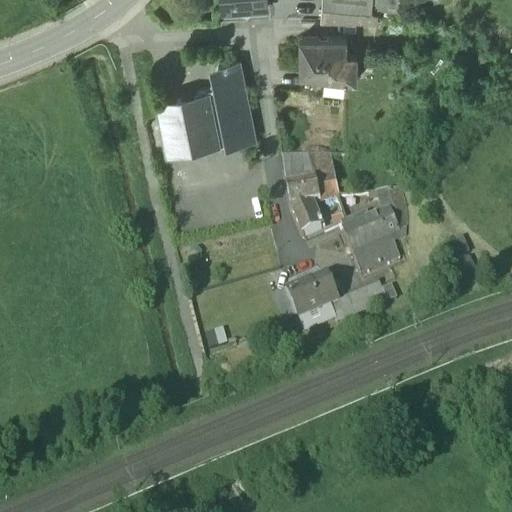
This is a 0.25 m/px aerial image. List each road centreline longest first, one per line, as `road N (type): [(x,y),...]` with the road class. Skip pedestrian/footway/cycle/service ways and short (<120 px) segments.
road 1 (residential): [(119,3),(144,37),(251,33),(300,276)]
road 2 (track): [(436,307),(435,175),(459,131),(511,82)]
road 3 (secondary): [(0,66),(83,29),(119,3)]
